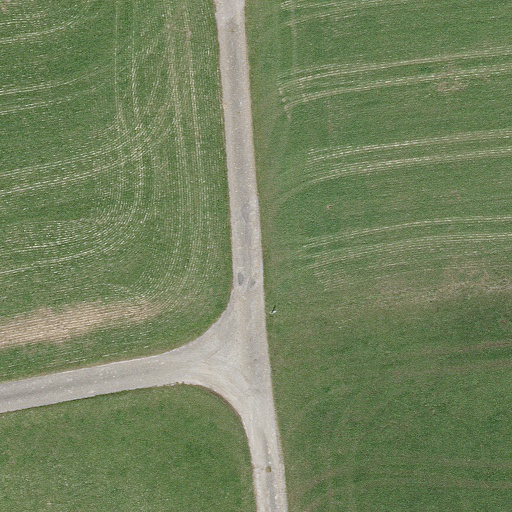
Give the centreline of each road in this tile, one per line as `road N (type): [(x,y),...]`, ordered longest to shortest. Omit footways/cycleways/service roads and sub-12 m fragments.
road 1 (track): [(0,395),(245,351),(220,0)]
road 2 (track): [(260,511),(245,351)]
